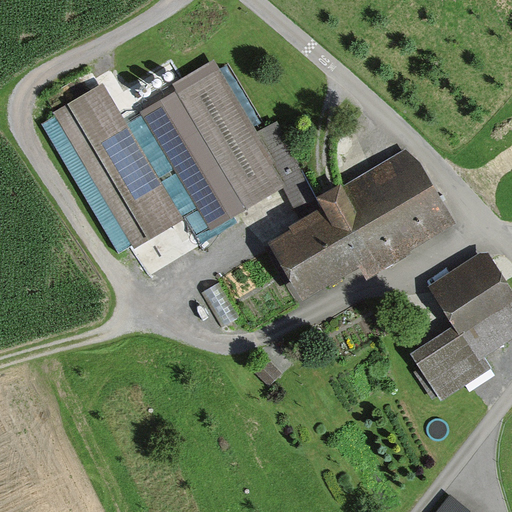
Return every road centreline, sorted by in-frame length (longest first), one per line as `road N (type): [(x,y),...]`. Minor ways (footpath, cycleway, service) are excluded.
road 1 (residential): [(511,251),(411,134),(250,0)]
road 2 (track): [(0,368),(146,317)]
road 3 (residential): [(420,511),(511,389)]
